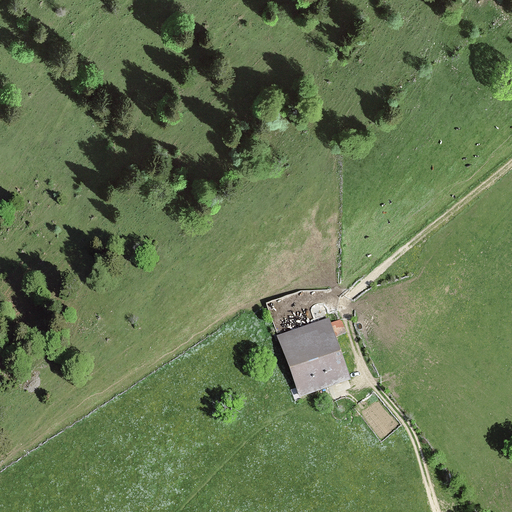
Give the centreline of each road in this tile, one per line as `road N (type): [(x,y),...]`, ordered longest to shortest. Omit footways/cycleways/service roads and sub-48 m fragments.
road 1 (track): [(371,382),(341,306),(511,163)]
road 2 (track): [(177,511),(266,425),(371,382)]
road 3 (track): [(435,511),(406,420),(371,382)]
